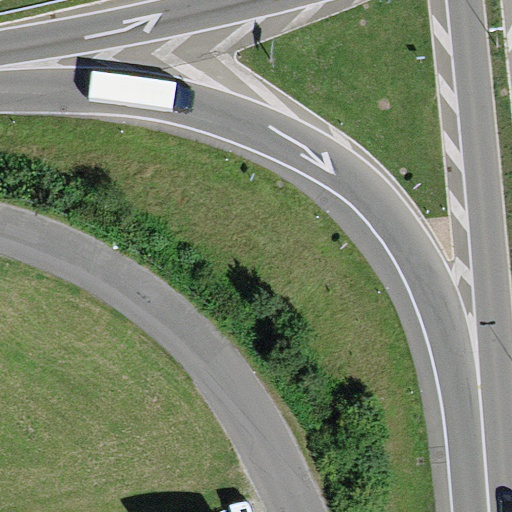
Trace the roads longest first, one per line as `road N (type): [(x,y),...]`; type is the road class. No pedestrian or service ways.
road 1 (motorway): [(0,86),(131,92),(195,105),(270,131),(366,190),(425,271),(449,333),(478,511)]
road 2 (secondary): [(466,0),(504,437),(503,511)]
road 3 (residential): [(297,511),(238,398),(159,309),(89,262),(0,230)]
road 4 (motorway): [(0,50),(240,0)]
